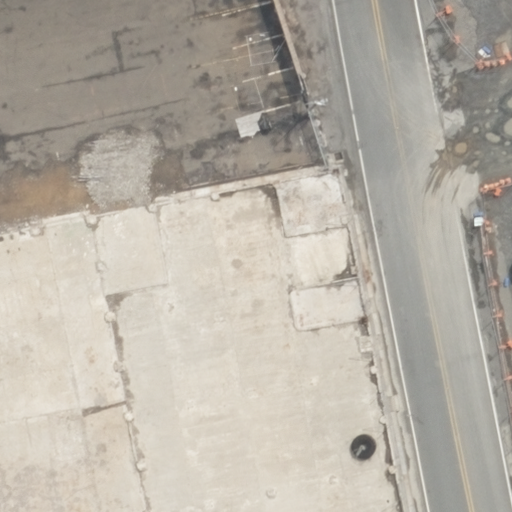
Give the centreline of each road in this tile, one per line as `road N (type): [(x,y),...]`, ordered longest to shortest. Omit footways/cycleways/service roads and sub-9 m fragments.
road 1 (unclassified): [(476,511),(376,0)]
road 2 (unknown): [(391,75),(511,69)]
